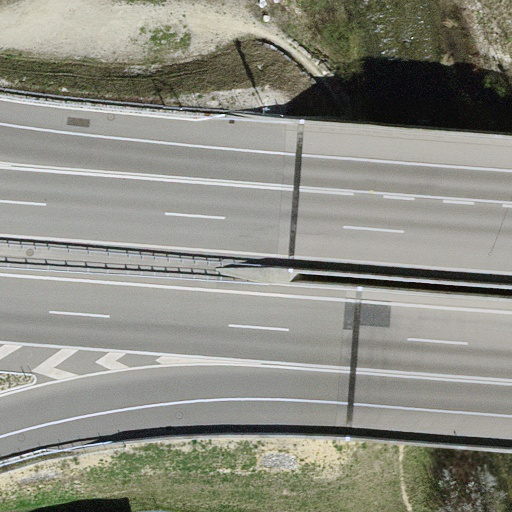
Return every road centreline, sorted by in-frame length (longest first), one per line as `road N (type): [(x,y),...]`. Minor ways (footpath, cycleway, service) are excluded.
road 1 (motorway): [(0,421),(191,384),(511,351)]
road 2 (motorway): [(0,310),(511,349)]
road 3 (motorway): [(484,234),(351,172),(0,137)]
road 4 (motorway): [(484,234),(0,197)]
road 5 (track): [(0,24),(110,30),(249,15)]
